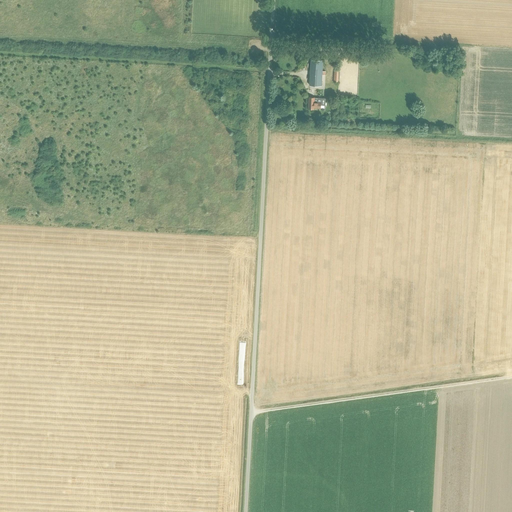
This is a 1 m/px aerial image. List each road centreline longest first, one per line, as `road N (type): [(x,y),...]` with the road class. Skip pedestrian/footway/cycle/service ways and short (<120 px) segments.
road 1 (unclassified): [(245,511),(273,0)]
road 2 (track): [(251,411),(511,377)]
road 3 (track): [(455,46),(271,36)]
